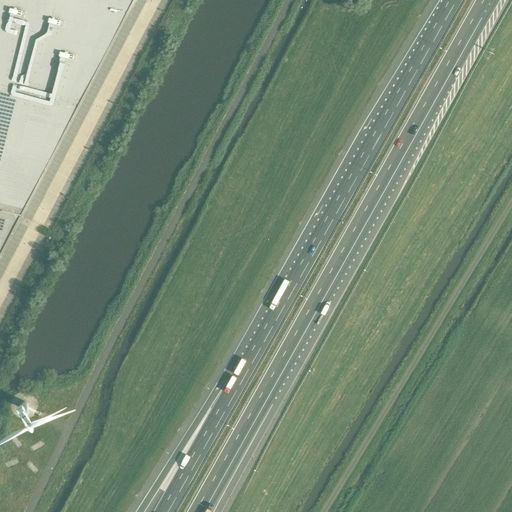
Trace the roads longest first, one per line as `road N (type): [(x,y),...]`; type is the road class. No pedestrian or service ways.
road 1 (unclassified): [(288,0),(102,354),(30,511)]
road 2 (motorway): [(263,399),(487,0)]
road 3 (motorway): [(452,0),(236,383)]
road 4 (unclassified): [(324,511),(511,204)]
road 5 (motorway): [(236,383),(140,511)]
road 6 (motorway): [(236,383),(164,511)]
road 7 (motorway): [(199,511),(263,399)]
road 8 (motorway): [(211,511),(263,399)]
